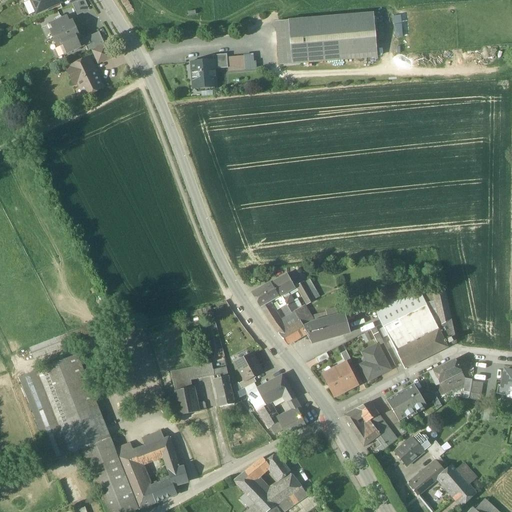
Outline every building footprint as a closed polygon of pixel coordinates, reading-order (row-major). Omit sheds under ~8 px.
[(31,0),(37,13),(61,3),(59,0),(31,0)] [(84,0),(82,0),(72,4),(77,16),(89,11),(84,0)] [(373,14),(277,22),(281,65),(377,57),(373,14)] [(403,15),(395,15),(397,37),(404,37),(403,15)] [(62,19),(61,16),(54,19),(56,22),(51,24),(54,30),(51,31),(54,39),(76,30),(72,22),(69,23),(67,17),(62,19)] [(76,30),(54,39),(58,47),(63,45),(67,54),(86,46),(90,44),(87,38),(84,39),(83,36),(79,38),(76,30)] [(99,32),(87,38),(90,44),(86,46),(88,51),(104,44),(99,32)] [(105,46),(93,51),(95,56),(96,59),(98,63),(111,58),(105,46)] [(227,55),(213,56),(213,61),(214,61),(214,70),(228,68),(227,58),(227,55)] [(227,58),(228,68),(228,72),(245,70),(244,56),(227,58)] [(89,59),(67,69),(74,84),(78,83),(85,97),(103,88),(90,62),(89,59)] [(213,61),(191,63),(194,89),(216,87),(214,70),(214,61),(213,61)] [(288,275),(271,284),(279,297),(281,296),(295,289),(288,275)] [(304,283),(297,286),(302,295),(308,291),(304,283)] [(271,284),(252,294),(260,307),(269,302),(275,299),(279,297),(271,284)] [(444,287),(431,290),(438,315),(433,318),(438,327),(451,320),(444,287)] [(431,290),(373,306),(387,333),(401,326),(398,319),(404,316),(401,311),(423,300),(433,318),(438,315),(431,290)] [(308,291),(302,295),(308,306),(314,302),(308,291)] [(283,299),(281,296),(279,297),(275,299),(287,318),(288,320),(290,320),(293,318),(297,316),(295,312),(292,314),(283,299)] [(294,304),(290,296),(283,299),(292,314),(295,312),(300,309),(297,302),(294,304)] [(275,299),(269,302),(281,322),(287,318),(275,299)] [(423,300),(401,311),(404,316),(398,319),(401,326),(387,333),(405,370),(448,348),(438,327),(433,318),(423,300)] [(281,322),(269,302),(260,307),(272,327),(279,334),(287,329),(281,322)] [(222,306),(216,309),(220,316),(226,313),(222,306)] [(311,319),(304,306),(300,309),(295,312),(297,316),(300,322),(304,327),(313,323),(311,319)] [(341,307),(326,311),(327,314),(328,319),(343,315),(341,307)] [(328,319),(313,323),(304,327),(308,334),(307,335),(312,344),(342,336),(350,333),(345,314),(343,315),(328,319)] [(327,314),(311,319),(313,323),(328,319),(327,314)] [(451,320),(438,327),(448,348),(457,343),(451,320)] [(287,329),(279,334),(288,346),(307,335),(308,334),(304,327),(300,322),(296,324),(287,329)] [(89,327),(68,335),(71,344),(92,336),(89,327)] [(384,344),(376,328),(371,331),(378,345),(379,347),(384,344)] [(368,333),(363,335),(366,342),(371,340),(368,333)] [(68,335),(30,349),(34,359),(71,344),(68,335)] [(378,345),(362,353),(369,368),(363,371),(368,381),(391,370),(379,347),(378,345)] [(346,351),(341,354),(346,364),(346,365),(352,362),(346,351)] [(327,353),(316,359),(319,364),(329,358),(327,353)] [(252,354),(236,363),(245,380),(246,381),(252,378),(262,373),(252,354)] [(76,355),(38,371),(70,455),(81,450),(110,438),(76,355)] [(455,360),(433,371),(440,384),(462,373),(455,360)] [(346,364),(335,370),(346,391),(357,385),(346,365),(346,364)] [(175,391),(193,387),(192,382),(214,377),(211,365),(171,373),(175,391)] [(335,370),(324,375),(335,396),(346,391),(335,370)] [(511,371),(504,370),(500,391),(511,393),(511,371)] [(38,371),(17,378),(52,462),(70,455),(38,371)] [(462,373),(440,384),(437,386),(441,396),(451,391),(453,393),(464,388),(465,379),(462,373)] [(286,404),(288,403),(296,398),(291,389),(283,375),(257,389),(266,407),(271,404),(283,398),(286,404)] [(229,377),(216,380),(219,398),(218,398),(220,408),(234,405),(229,377)] [(252,378),(246,381),(245,380),(239,384),(242,390),(244,389),(254,384),(255,383),(252,378)] [(472,380),(465,379),(464,388),(463,392),(470,394),(472,380)] [(483,383),(472,382),(469,399),(480,401),(483,383)] [(235,394),(242,390),(239,384),(233,387),(235,394)] [(247,394),(257,389),(254,384),(244,389),(247,394)] [(413,385),(387,401),(399,422),(426,406),(413,385)] [(193,387),(175,391),(180,416),(197,412),(196,404),(193,387)] [(239,398),(247,394),(244,389),(242,390),(235,394),(239,398)] [(257,412),(266,407),(257,389),(247,394),(257,412)] [(440,404),(433,391),(428,395),(435,407),(440,404)] [(292,410),(278,417),(281,423),(271,428),(275,434),(280,431),(281,433),(285,431),(287,435),(304,426),(298,414),(303,411),(296,398),(288,403),(292,410)] [(202,402),(196,404),(197,412),(206,410),(204,404),(202,402)] [(364,424),(363,422),(359,425),(352,412),(344,416),(355,435),(364,448),(377,438),(380,435),(369,422),(379,415),(379,414),(370,402),(358,409),(367,423),(364,424)] [(266,407),(257,412),(269,430),(271,428),(281,423),(278,417),(271,404),(266,407)] [(495,411),(481,409),(481,411),(482,411),(482,415),(494,417),(495,411)] [(389,428),(379,415),(369,422),(380,435),(389,428)] [(154,425),(140,430),(141,434),(155,430),(154,425)] [(389,428),(380,435),(388,447),(397,440),(389,428)] [(420,432),(395,453),(406,467),(424,453),(424,452),(427,450),(431,446),(420,432)] [(388,447),(380,435),(377,438),(382,445),(378,449),(381,453),(388,447)] [(115,450),(110,438),(81,450),(106,511),(132,511),(139,510),(115,450)] [(169,438),(141,449),(146,462),(163,456),(174,451),(169,438)] [(431,446),(427,450),(432,456),(441,448),(436,441),(431,446)] [(149,487),(131,444),(115,450),(139,510),(155,503),(149,487)] [(377,448),(368,454),(371,458),(380,452),(377,448)] [(441,448),(432,456),(436,461),(440,458),(446,454),(441,448)] [(174,451),(163,456),(166,465),(168,472),(179,469),(174,451)] [(292,476),(275,453),(265,461),(271,468),(283,483),(292,476)] [(265,461),(263,458),(258,462),(265,471),(266,472),(271,468),(265,461)] [(445,463),(440,458),(436,461),(441,467),(445,463)] [(436,461),(408,485),(417,495),(438,478),(445,472),(441,467),(436,461)] [(258,462),(245,473),(252,482),(253,481),(265,471),(258,462)] [(452,466),(445,472),(438,478),(452,496),(454,494),(463,506),(476,495),(452,466)] [(179,469),(168,472),(170,478),(149,487),(155,503),(176,495),(173,487),(188,483),(184,468),(179,469)] [(268,494),(253,481),(252,482),(245,473),(234,481),(263,511),(268,511),(273,509),(279,504),(268,494)] [(283,483),(268,494),(279,504),(301,488),(292,476),(283,483)] [(279,504),(273,509),(275,511),(283,511),(307,495),(301,488),(279,504)]
